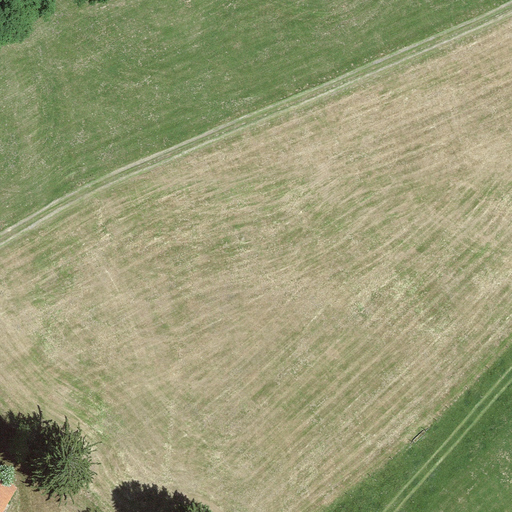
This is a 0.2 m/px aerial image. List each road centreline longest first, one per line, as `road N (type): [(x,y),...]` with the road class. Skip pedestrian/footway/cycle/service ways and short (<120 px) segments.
road 1 (track): [(506,0),(0,241)]
road 2 (track): [(390,511),(511,375)]
